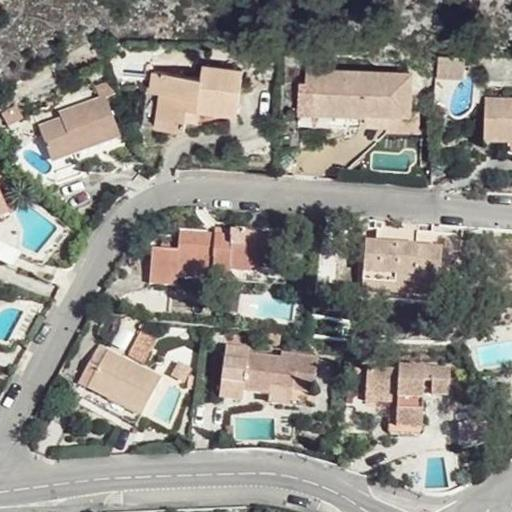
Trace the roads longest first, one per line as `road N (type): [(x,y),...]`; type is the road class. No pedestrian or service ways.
road 1 (residential): [(0,448),(126,212),(164,193),(207,189),(511,212)]
road 2 (residential): [(0,491),(234,470),(283,476),(367,511)]
